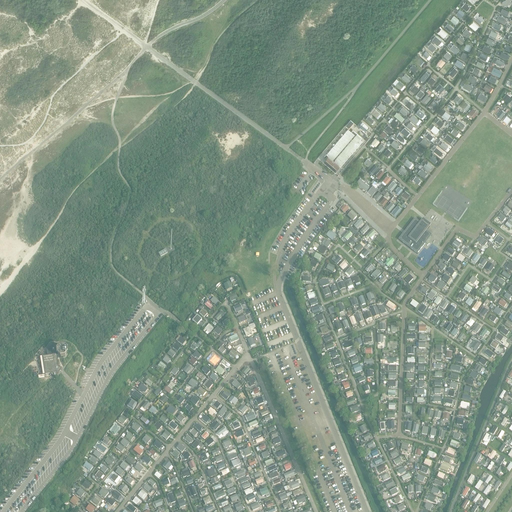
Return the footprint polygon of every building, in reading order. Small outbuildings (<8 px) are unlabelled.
[(470,7),(468,6),(469,5),(465,2),(461,7),(467,11),(470,7)] [(507,16),(509,11),(502,8),(500,13),(507,16)] [(461,18),(464,14),(459,10),(456,13),(461,18)] [(483,20),(482,19),(483,18),(480,16),(480,17),(478,15),(475,19),(481,23),(483,20)] [(455,24),(459,20),(454,16),(451,20),(455,24)] [(479,26),(473,21),(469,26),(475,31),(479,26)] [(453,28),(448,24),(445,28),(449,32),(453,28)] [(444,38),(447,33),(441,29),(438,33),(444,38)] [(468,37),(472,32),(470,30),(469,31),(466,29),(463,33),(468,37)] [(495,38),(497,33),(491,30),(489,35),(495,38)] [(465,41),(462,38),(463,37),(461,35),(456,41),(461,45),(465,41)] [(438,45),(442,40),(437,37),(433,42),(438,45)] [(492,46),(495,41),(488,37),(485,43),(492,46)] [(436,47),(431,43),(428,48),(433,52),(436,47)] [(458,49),(453,44),(450,49),(454,53),(458,49)] [(489,54),(491,49),(484,45),(482,50),(489,54)] [(452,56),(447,52),(443,56),(448,60),(452,56)] [(485,61),(488,56),(481,53),(478,58),(485,61)] [(441,68),(445,62),(444,61),(445,60),(442,58),(441,59),(437,64),(441,68)] [(463,63),(457,59),(454,64),(461,68),(463,63)] [(502,68),(504,62),(496,59),(495,62),(496,63),(496,65),(502,68)] [(418,69),(413,65),(410,69),(414,73),(418,69)] [(453,77),(458,71),(454,68),(449,74),(453,77)] [(423,82),(429,75),(426,72),(420,79),(423,82)] [(407,82),(410,78),(405,74),(402,78),(407,82)] [(474,84),(477,79),(470,75),(467,80),(474,84)] [(431,86),(436,81),(431,77),(427,82),(431,86)] [(400,90),(404,85),(399,81),(395,85),(400,90)] [(469,91),(472,86),(465,82),(462,87),(469,91)] [(445,88),(440,84),(434,90),(440,94),(445,88)] [(489,93),(492,87),(485,84),(483,89),(485,90),(484,91),(487,92),(487,91),(489,93)] [(414,94),(419,89),(415,85),(410,90),(414,94)] [(398,92),(393,88),(390,92),(395,96),(398,92)] [(420,98),(424,94),(420,90),(416,95),(420,98)] [(485,102),(487,97),(480,93),(477,98),(485,102)] [(426,104),(431,98),(426,94),(422,100),(426,104)] [(507,102),(511,97),(506,94),(502,99),(507,102)] [(392,100),(390,98),(391,98),(388,95),(383,100),(388,104),(392,100)] [(463,100),(457,95),(453,100),(458,105),(463,100)] [(413,105),(408,101),(405,105),(410,109),(413,105)] [(437,104),(433,101),(429,106),(433,109),(437,104)] [(466,111),(470,106),(465,101),(461,107),(466,111)] [(386,107),(381,102),(377,107),(382,111),(386,107)] [(408,111),(403,107),(400,111),(404,115),(408,111)] [(474,118),(478,113),(473,108),(469,113),(474,118)] [(425,114),(419,109),(415,114),(421,118),(425,114)] [(501,119),(506,113),(501,109),(497,115),(501,119)] [(446,120),(451,115),(446,111),(441,116),(446,120)] [(404,119),(397,112),(394,116),(401,122),(404,119)] [(507,124),(511,118),(508,114),(503,120),(507,124)] [(398,123),(399,122),(397,121),(396,121),(393,119),(390,123),(395,127),(398,123)] [(444,123),(439,119),(436,123),(441,127),(444,123)] [(414,126),(408,121),(404,125),(411,130),(414,126)] [(461,129),(465,125),(459,121),(455,125),(461,129)] [(368,127),(364,123),(362,125),(361,124),(360,126),(360,127),(359,128),(361,129),(362,129),(365,131),(368,127)] [(393,129),(388,125),(384,129),(390,133),(393,129)] [(439,130),(434,125),(430,130),(432,131),(433,133),(433,132),(436,134),(439,130)] [(410,133),(404,128),(401,132),(406,137),(410,133)] [(456,136),(460,131),(458,130),(458,131),(454,128),(451,133),(456,136)] [(341,167),(362,141),(360,140),(362,138),(357,134),(334,161),(333,160),(356,133),(353,131),(351,132),(348,129),(326,155),(328,157),(324,162),(336,172),(340,167),(341,167)] [(404,137),(399,133),(396,137),(401,141),(404,137)] [(453,139),(447,134),(444,138),(450,143),(453,139)] [(376,147),(379,142),(375,138),(371,143),(376,147)] [(399,144),(394,140),(390,144),(395,148),(399,144)] [(448,146),(442,141),(439,145),(445,150),(448,146)] [(381,152),(385,147),(381,143),(377,148),(381,152)] [(424,150),(418,145),(414,150),(420,155),(424,150)] [(443,153),(436,147),(433,151),(440,156),(443,153)] [(392,152),(388,149),(383,154),(388,157),(392,152)] [(368,167),(372,162),(368,159),(364,163),(368,167)] [(409,167),(412,163),(407,159),(404,163),(409,167)] [(428,171),(432,166),(428,162),(426,165),(426,164),(423,167),(428,171)] [(403,175),(407,170),(402,166),(398,171),(403,175)] [(423,177),(427,173),(421,168),(418,173),(423,177)] [(379,179),(384,172),(380,169),(375,176),(379,179)] [(387,184),(391,179),(387,175),(383,180),(387,184)] [(369,186),(360,178),(356,182),(359,185),(359,186),(362,188),(362,187),(366,190),(369,186)] [(393,181),(387,188),(391,191),(397,184),(393,181)] [(371,195),(375,191),(376,189),(373,186),(372,188),(371,187),(367,191),(371,195)] [(378,201),(383,195),(378,191),(373,197),(378,201)] [(410,195),(405,191),(401,195),(406,199),(410,195)] [(384,206),(388,201),(384,197),(380,202),(384,206)] [(390,211),(395,205),(391,202),(386,207),(390,211)] [(345,214),(349,209),(345,205),(340,210),(345,214)] [(396,216),(400,210),(396,206),(392,212),(396,216)] [(358,217),(352,211),(347,217),(353,222),(358,217)] [(360,219),(354,225),(357,229),(363,222),(360,219)] [(422,221),(420,223),(415,219),(405,231),(406,232),(404,234),(404,233),(399,239),(403,243),(404,244),(412,249),(413,251),(417,254),(428,240),(429,239),(432,235),(426,231),(430,226),(428,225),(424,222),(422,221)] [(363,235),(369,229),(366,226),(360,232),(363,235)] [(491,238),(495,233),(489,229),(485,234),(486,234),(485,236),(488,239),(489,237),(491,238)] [(333,241),(337,236),(330,231),(326,237),(333,241)] [(373,237),(375,234),(371,231),(366,237),(368,239),(369,238),(371,240),(374,237),(373,237)] [(347,241),(352,236),(348,232),(343,237),(347,241)] [(504,240),(499,237),(495,242),(500,245),(504,240)] [(353,247),(357,242),(354,238),(349,243),(353,247)] [(487,243),(482,238),(478,242),(484,247),(487,243)] [(328,248),(331,244),(325,239),(322,244),(328,248)] [(457,250),(461,244),(455,240),(451,246),(457,250)] [(359,252),(363,248),(359,244),(355,248),(359,252)] [(323,255),(326,250),(321,246),(318,251),(323,255)] [(473,252),(468,249),(464,254),(469,258),(473,252)] [(365,258),(369,254),(365,250),(361,254),(365,258)] [(319,261),(322,256),(316,253),(313,258),(319,261)] [(462,263),(465,259),(459,255),(456,259),(462,263)] [(341,260),(337,256),(335,258),(334,257),(332,260),(337,265),(341,260)] [(392,263),(394,261),(391,258),(389,260),(388,259),(386,262),(387,262),(385,265),(388,268),(390,266),(391,266),(393,264),(392,263)] [(483,267),(487,262),(482,259),(478,264),(483,267)] [(315,269),(318,263),(312,260),(309,265),(315,269)] [(457,269),(460,264),(455,261),(452,266),(457,269)] [(343,271),(348,266),(344,262),(339,267),(343,271)] [(491,272),(494,266),(489,263),(486,269),(491,272)] [(333,273),(335,268),(329,264),(326,270),(333,273)] [(372,271),(375,268),(370,264),(366,269),(369,272),(371,271),(372,271)] [(349,277),(354,272),(350,268),(345,272),(349,277)] [(376,280),(381,274),(377,270),(371,276),(376,280)] [(402,279),(407,274),(404,270),(398,276),(402,279)] [(511,276),(504,272),(501,275),(508,280),(511,276)] [(410,275),(405,280),(409,284),(414,279),(410,275)] [(437,278),(431,275),(428,280),(433,283),(437,278)] [(330,285),(328,280),(320,283),(322,288),(330,285)] [(346,288),(343,281),(337,284),(340,291),(346,288)] [(223,285),(226,291),(229,290),(232,288),(229,282),(226,283),(223,285)] [(446,286),(440,282),(436,287),(442,291),(446,286)] [(393,293),(398,287),(393,284),(389,290),(393,293)] [(469,293),(472,289),(467,285),(463,290),(469,293)] [(498,293),(501,289),(495,285),(492,289),(498,293)] [(425,295),(428,290),(423,287),(420,291),(425,295)] [(485,295),(489,290),(485,287),(483,290),(482,289),(480,292),(485,295)] [(401,299),(404,293),(400,290),(396,296),(401,299)] [(436,294),(432,290),(427,298),(432,301),(436,294)] [(375,299),(373,293),(366,295),(369,302),(375,299)] [(466,296),(461,293),(457,298),(462,301),(466,296)] [(235,294),(228,297),(231,302),(238,299),(235,294)] [(420,302),(423,297),(418,294),(415,298),(420,302)] [(213,297),(210,301),(215,306),(219,302),(213,297)] [(507,304),(504,302),(505,301),(502,299),(498,304),(504,308),(507,304)] [(416,309),(419,304),(413,301),(410,305),(416,309)] [(444,310),(448,304),(446,303),(443,301),(439,307),(444,310)] [(205,305),(210,310),(213,307),(209,304),(210,303),(208,302),(206,304),(205,303),(204,305),(205,305)] [(395,306),(389,302),(386,307),(392,311),(395,306)] [(477,302),(473,308),(476,311),(481,305),(477,302)] [(240,305),(233,308),(235,313),(242,311),(240,305)] [(345,311),(343,306),(342,307),(342,305),(337,306),(339,314),(344,312),(343,311),(345,311)] [(450,316),(455,309),(450,306),(446,312),(450,316)] [(484,317),(488,311),(483,308),(480,314),(484,317)] [(498,316),(501,312),(496,308),(493,312),(498,316)] [(202,309),(199,314),(204,318),(207,314),(202,309)] [(428,319),(433,313),(428,310),(424,316),(428,319)] [(458,319),(462,314),(457,311),(453,316),(458,319)] [(216,320),(218,322),(224,315),(222,313),(220,312),(214,319),(216,320)] [(193,320),(198,324),(202,320),(197,316),(193,320)] [(238,319),(240,324),(247,321),(245,316),(238,319)] [(437,325),(440,320),(434,316),(430,321),(437,325)] [(471,328),(474,323),(470,320),(469,322),(468,322),(466,325),(471,328)] [(477,334),(481,327),(476,324),(472,331),(477,334)] [(202,332),(206,335),(208,333),(209,334),(213,329),(209,325),(202,332)] [(448,333),(452,328),(447,325),(444,330),(448,333)] [(218,327),(213,332),(218,336),(222,332),(221,331),(221,330),(218,327)] [(249,328),(243,330),(245,336),(252,334),(249,328)] [(506,337),(509,332),(504,328),(500,333),(506,337)] [(455,338),(459,332),(454,329),(450,335),(455,338)] [(483,338),(487,332),(483,329),(479,336),(483,338)] [(500,343),(504,338),(498,334),(495,339),(500,343)] [(490,346),(495,350),(499,345),(493,341),(490,346)] [(58,367),(57,360),(59,356),(60,357),(64,356),(67,353),(66,349),(63,347),(59,348),(57,351),(57,354),(58,355),(56,356),(55,346),(51,343),(46,349),(47,355),(47,356),(42,356),(45,374),(50,374),(55,378),(62,369),(59,367),(58,367)] [(475,351),(478,346),(474,343),(470,348),(475,351)] [(172,348),(177,352),(179,350),(180,348),(176,344),(174,346),(172,348)] [(167,355),(172,359),(174,356),(176,354),(171,350),(167,355)] [(230,353),(228,355),(234,359),(235,357),(238,355),(232,350),(230,353)] [(214,355),(209,361),(213,365),(214,363),(215,364),(217,361),(219,359),(214,355)] [(162,361),(167,365),(171,360),(166,357),(164,359),(162,361)] [(356,366),(353,367),(355,373),(362,371),(360,364),(356,366)] [(184,373),(187,375),(191,369),(189,367),(187,365),(182,371),(184,373)] [(219,367),(215,371),(220,376),(224,371),(219,367)] [(242,372),(246,376),(248,374),(249,374),(251,372),(246,367),(242,372)] [(170,373),(175,376),(179,371),(174,368),(170,373)] [(475,380),(479,375),(473,372),(470,376),(475,380)] [(209,377),(215,382),(217,380),(218,378),(217,377),(218,376),(217,375),(216,376),(213,374),(211,375),(209,377)] [(192,380),(188,384),(193,388),(195,386),(197,383),(192,380)] [(204,386),(204,387),(208,390),(213,384),(207,380),(203,385),(204,386)] [(231,385),(237,390),(239,388),(241,386),(235,380),(233,383),(231,385)] [(138,389),(144,393),(146,392),(148,389),(142,385),(140,387),(138,389)] [(196,392),(202,397),(204,395),(206,393),(200,388),(196,392)] [(153,394),(157,397),(162,392),(158,389),(153,394)] [(511,393),(503,390),(500,397),(509,401),(511,395),(511,393)] [(221,397),(226,401),(230,397),(224,392),(221,397)] [(162,403),(164,405),(168,400),(166,398),(164,396),(159,401),(162,403)] [(178,403),(181,405),(184,400),(181,398),(179,396),(175,400),(178,403)] [(232,396),(229,400),(229,401),(229,402),(232,404),(232,403),(234,405),(238,401),(232,396)] [(190,402),(195,406),(197,404),(199,401),(194,397),(192,400),(190,402)] [(128,409),(133,412),(135,410),(133,409),(136,404),(132,402),(128,409)] [(143,410),(145,411),(150,405),(148,404),(146,402),(142,408),(143,410)] [(213,406),(217,410),(221,405),(217,402),(213,406)] [(241,412),(243,414),(247,409),(243,405),(238,410),(241,412)] [(359,411),(357,405),(349,408),(352,414),(359,411)] [(166,412),(170,416),(171,414),(174,411),(170,407),(167,411),(166,412)] [(227,411),(223,408),(218,414),(222,417),(227,411)] [(253,413),(245,416),(247,422),(251,420),(252,420),(256,418),(253,413)] [(159,420),(164,424),(166,422),(168,419),(163,415),(161,418),(159,420)] [(176,420),(181,423),(183,421),(185,418),(180,415),(178,417),(176,420)] [(118,421),(123,425),(126,423),(128,420),(122,416),(120,419),(118,421)] [(201,420),(206,424),(208,422),(210,420),(205,416),(203,418),(201,420)] [(168,426),(174,431),(176,430),(178,427),(172,422),(170,424),(168,426)] [(211,428),(215,431),(220,426),(216,422),(211,428)] [(153,428),(157,432),(162,427),(157,423),(153,428)] [(131,428),(137,433),(139,431),(141,428),(136,424),(134,426),(131,428)] [(110,433),(115,436),(121,429),(116,426),(114,425),(109,431),(111,432),(110,433)] [(217,433),(220,436),(227,431),(225,429),(224,428),(217,433)] [(193,437),(194,438),(196,436),(198,434),(193,430),(190,434),(193,436),(193,437)] [(162,437),(166,441),(168,439),(171,435),(166,431),(163,435),(162,437)] [(126,438),(131,442),(133,440),(134,438),(129,434),(128,436),(126,438)] [(487,434),(484,440),(489,443),(493,436),(487,434)] [(143,441),(147,445),(149,443),(150,442),(151,440),(147,436),(145,437),(144,439),(143,441)] [(120,444),(126,448),(128,446),(130,444),(124,439),(122,441),(120,444)] [(208,447),(214,442),(212,440),(211,439),(205,443),(207,445),(208,447)] [(154,445),(160,450),(161,448),(163,446),(157,441),(156,443),(154,445)] [(197,441),(192,446),(195,449),(198,446),(200,448),(203,446),(197,441)] [(224,450),(231,447),(229,441),(222,444),(224,450)] [(408,451),(409,444),(402,443),(401,449),(408,451)] [(176,449),(182,453),(184,452),(186,449),(180,444),(178,446),(176,449)] [(103,453),(106,449),(101,445),(98,450),(103,453)] [(116,448),(122,453),(123,452),(125,450),(119,445),(118,447),(116,448)] [(134,451),(140,456),(142,455),(143,452),(142,451),(144,449),(141,446),(139,449),(137,447),(136,449),(134,451)] [(149,453),(154,457),(155,455),(156,454),(152,450),(153,449),(151,447),(148,452),(150,453),(149,453)] [(249,448),(243,451),(244,455),(244,457),(245,456),(246,457),(252,455),(249,448)] [(379,455),(376,450),(371,453),(373,458),(379,455)] [(490,454),(488,457),(492,459),(497,452),(493,450),(491,454),(490,454)] [(93,455),(99,460),(102,456),(96,451),(93,455)] [(398,456),(396,451),(390,454),(392,459),(398,456)] [(205,453),(200,455),(203,462),(208,460),(207,458),(209,457),(208,454),(205,455),(205,453)] [(474,461),(477,463),(482,454),(478,453),(474,461)] [(143,458),(142,460),(147,465),(149,463),(150,461),(145,456),(143,458)] [(500,461),(499,460),(497,463),(501,465),(505,458),(503,456),(500,461)] [(125,461),(131,467),(133,465),(135,463),(129,457),(127,460),(125,461)] [(230,463),(233,468),(234,467),(235,468),(236,468),(236,467),(241,465),(245,464),(242,457),(238,459),(238,460),(230,463)] [(382,462),(380,457),(374,461),(376,466),(382,462)] [(105,462),(111,467),(113,465),(114,462),(108,458),(107,460),(105,462)] [(120,467),(125,471),(127,469),(129,467),(124,463),(122,465),(120,467)] [(448,472),(450,466),(442,463),(440,469),(448,472)] [(135,469),(140,473),(142,472),(144,469),(138,465),(136,467),(135,469)] [(406,472),(403,466),(398,469),(400,475),(406,472)] [(182,472),(181,473),(183,478),(186,476),(187,477),(190,476),(187,468),(182,470),(182,472)] [(116,473),(120,477),(122,475),(124,472),(119,469),(118,471),(116,473)] [(213,469),(206,472),(209,479),(216,476),(213,469)] [(239,480),(245,477),(244,474),(243,471),(236,474),(238,477),(239,480)] [(484,481),(488,484),(493,476),(485,471),(482,477),(485,479),(484,481)] [(95,477),(100,480),(104,475),(99,472),(98,474),(95,477)] [(390,479),(388,473),(381,476),(383,482),(390,479)] [(114,474),(110,478),(116,484),(121,478),(118,476),(118,477),(114,474)] [(394,486),(392,480),(384,484),(387,490),(394,486)] [(479,488),(480,485),(485,488),(487,484),(480,480),(476,487),(479,488)] [(90,488),(92,486),(86,481),(85,483),(82,485),(88,490),(90,488)] [(226,487),(227,489),(233,487),(232,485),(231,482),(230,481),(224,483),(225,485),(226,487)] [(290,485),(292,490),(300,487),(297,482),(290,485)] [(121,486),(118,489),(125,494),(129,490),(127,488),(128,488),(123,484),(121,486)] [(144,487),(143,489),(148,493),(150,491),(151,489),(146,485),(144,487)] [(275,488),(277,493),(281,492),(280,491),(283,489),(281,485),(275,488)] [(194,497),(197,495),(194,488),(191,489),(188,490),(191,498),(194,497)] [(266,488),(260,491),(262,497),(266,495),(266,497),(270,496),(266,488)] [(392,496),(398,493),(396,488),(389,491),(392,496)] [(77,494),(81,498),(84,496),(86,493),(80,489),(79,492),(77,494)] [(99,494),(104,499),(107,496),(109,493),(103,489),(101,492),(99,494)] [(292,493),(294,497),(302,494),(301,489),(292,493)] [(142,490),(138,495),(143,500),(147,496),(145,494),(146,493),(142,490)] [(113,496),(118,500),(120,498),(122,496),(117,492),(115,494),(113,496)] [(472,500),(476,503),(481,496),(477,492),(472,500)] [(172,493),(167,495),(171,504),(176,502),(172,493)] [(285,494),(278,496),(281,503),(288,500),(285,494)] [(434,503),(437,497),(431,494),(428,500),(434,503)] [(77,504),(79,501),(74,497),(72,500),(70,502),(75,506),(77,504)] [(93,502),(98,506),(100,504),(102,501),(97,497),(95,500),(93,502)] [(107,503),(112,507),(114,505),(115,503),(111,499),(109,501),(107,503)] [(485,503),(483,501),(482,503),(478,501),(477,503),(486,508),(490,500),(487,499),(485,503)] [(155,506),(156,509),(162,507),(161,504),(160,500),(154,503),(155,506)] [(177,502),(180,508),(186,506),(183,500),(177,502)] [(290,503),(282,506),(284,510),(287,509),(288,511),(290,510),(292,509),(290,503)]
